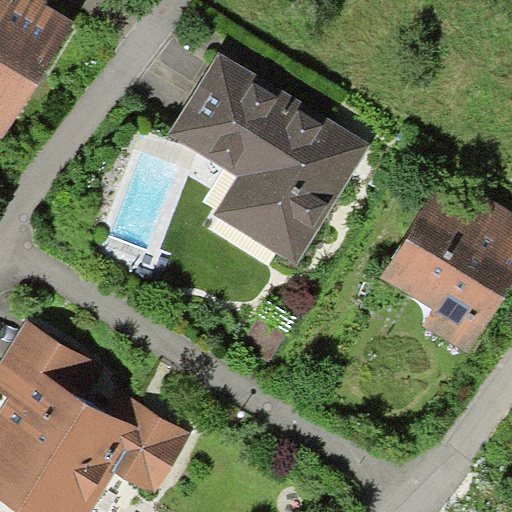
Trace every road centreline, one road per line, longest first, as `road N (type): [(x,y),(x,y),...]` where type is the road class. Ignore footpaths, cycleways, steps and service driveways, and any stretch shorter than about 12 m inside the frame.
road 1 (residential): [(0,250),(418,507)]
road 2 (residential): [(0,239),(184,0)]
road 3 (residential): [(511,378),(418,507)]
